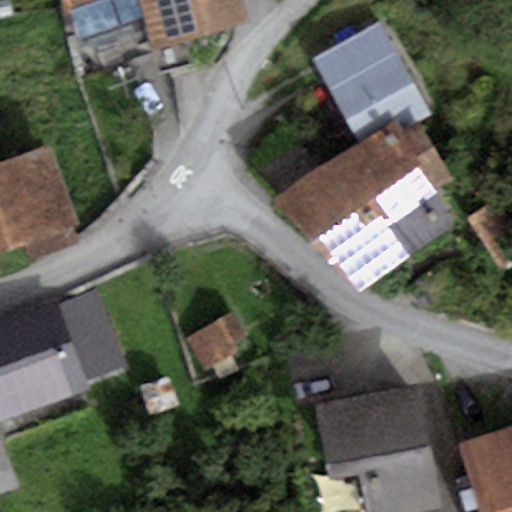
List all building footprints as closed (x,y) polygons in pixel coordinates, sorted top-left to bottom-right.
[(71,0),(77,22),(153,5),(151,0),(71,0)] [(151,0),(153,5),(163,47),(254,26),(247,0),(151,0)] [(365,33),(322,62),(377,151),(396,138),(436,197),(459,187),(424,137),(451,124),(405,44),(380,57),(365,33)] [(377,151),(301,202),(366,299),(462,235),(436,197),(396,138),(377,151)] [(48,147),(0,163),(0,250),(75,226),(48,147)] [(101,304),(0,337),(0,438),(90,408),(84,391),(126,377),(101,304)] [(216,388),(261,362),(238,323),(194,349),(216,388)] [(431,405),(325,416),(331,478),(369,474),(373,511),(403,511),(441,508),(431,405)] [(511,511),(511,439),(454,454),(469,511),(511,511)]
